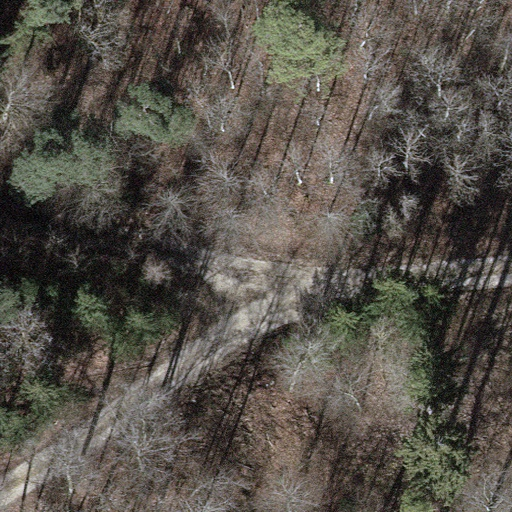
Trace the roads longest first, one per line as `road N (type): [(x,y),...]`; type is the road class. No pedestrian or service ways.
road 1 (track): [(511,261),(337,282),(186,346),(0,460)]
road 2 (track): [(337,282),(0,200)]
road 3 (track): [(0,401),(186,346)]
